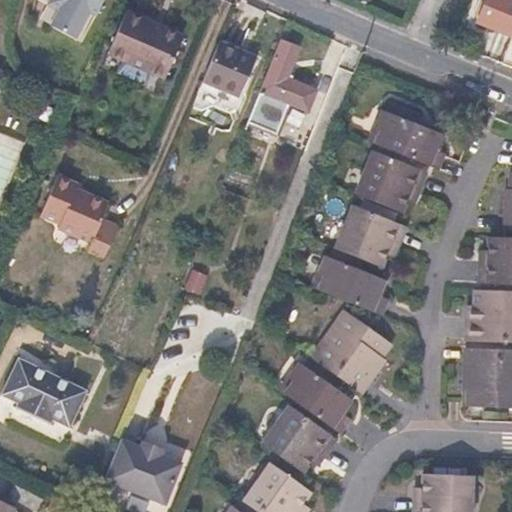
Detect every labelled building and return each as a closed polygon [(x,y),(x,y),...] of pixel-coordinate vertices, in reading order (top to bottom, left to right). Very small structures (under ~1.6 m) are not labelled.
[(95,17),(103,0),(49,0),(47,4),(58,10),(50,26),(76,41),(90,15),(95,17)] [(511,36),(511,32),(511,0),(486,0),(477,22),(511,36)] [(183,36),(161,26),(159,31),(146,26),(148,21),(126,11),(107,54),(164,79),(183,36)] [(161,26),(148,21),(146,26),(159,31),(161,26)] [(240,96),(257,56),(220,40),(218,46),(202,83),(193,108),(201,111),(213,106),(234,114),(242,97),(240,96)] [(308,112),(317,90),(287,78),(299,48),(281,40),(258,93),(247,122),(277,135),(289,104),(308,112)] [(414,124),(409,122),(412,111),(389,102),(385,112),(381,111),(374,127),(379,129),(374,143),(439,170),(445,153),(436,150),(442,136),(414,124)] [(414,124),(419,114),(412,111),(409,122),(414,124)] [(374,143),(379,129),(374,127),(369,142),(374,143)] [(418,193),(426,173),(372,151),(355,194),(402,213),(407,199),(411,190),(418,193)] [(511,230),(511,173),(510,173),(509,188),(509,198),(505,198),(503,230),(511,230)] [(102,219),(109,202),(77,188),(78,184),(58,174),(39,217),(59,225),(58,230),(90,244),(107,251),(118,226),(102,219)] [(414,202),(418,193),(411,190),(407,199),(414,202)] [(397,250),(406,228),(352,205),(334,249),(381,267),(386,255),(390,247),(397,250)] [(511,284),(511,238),(488,237),(487,251),(487,258),(479,258),(478,283),(511,284)] [(103,260),(107,251),(90,244),(87,253),(103,260)] [(394,258),(397,250),(390,247),(386,255),(394,258)] [(487,258),(487,251),(479,250),(479,258),(487,258)] [(379,295),(385,281),(325,256),(318,274),(323,276),(317,290),(322,292),(381,316),(388,299),(379,295)] [(200,295),(207,276),(193,270),(185,288),(200,295)] [(317,290),(323,276),(318,274),(312,287),(317,290)] [(511,342),(511,292),(473,290),(472,305),(472,313),(466,313),(464,340),(511,342)] [(382,358),(392,345),(344,310),(310,358),(361,395),(380,368),(377,366),(382,358)] [(511,407),(511,349),(464,348),(463,380),(467,380),(467,390),(466,406),(511,407)] [(380,368),(386,360),(382,358),(377,366),(380,368)] [(69,428),(86,391),(18,359),(1,395),(17,403),(15,408),(51,425),(53,420),(69,428)] [(352,400),(299,362),(288,378),(292,381),(283,394),(320,420),(333,429),(340,434),(350,419),(342,413),(352,400)] [(283,394),(292,381),(288,378),(279,391),(283,394)] [(322,460),(337,439),(330,434),(330,435),(289,406),(262,444),(277,455),(303,473),(311,461),(315,455),(322,460)] [(164,504),(181,462),(162,456),(139,447),(120,439),(104,481),(164,504)] [(164,450),(141,441),(139,447),(162,456),(164,450)] [(317,466),(322,460),(315,455),(311,461),(317,466)] [(303,504),(311,493),(269,463),(243,501),(257,511),(301,511),(299,510),(303,504)] [(471,511),(473,476),(422,474),(421,488),(421,496),(413,496),(413,507),(412,511),(471,511)] [(421,496),(421,488),(414,487),(413,496),(421,496)] [(16,511),(15,511),(17,509),(0,500),(0,511),(16,511)] [(257,511),(243,501),(236,511),(231,507),(227,511),(257,511)]
